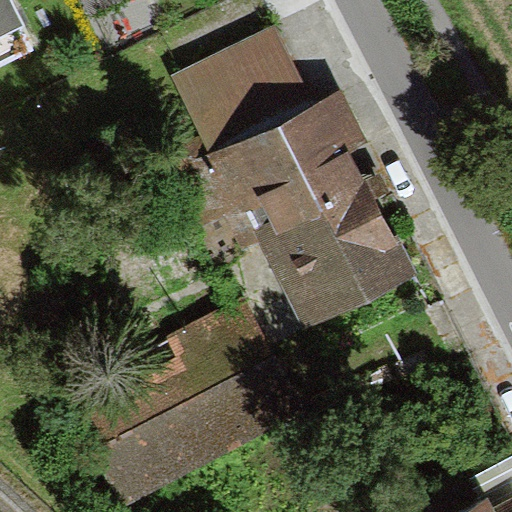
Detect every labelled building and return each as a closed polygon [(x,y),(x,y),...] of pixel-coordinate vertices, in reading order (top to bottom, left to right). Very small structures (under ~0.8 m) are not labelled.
[(0,0),(0,42),(30,28),(16,0),(0,0)] [(80,0),(88,13),(111,0),(80,0)] [(302,78),(299,80),(266,14),(165,63),(200,133),(197,135),(298,322),(404,265),(302,78)] [(244,306),(77,390),(127,489),(293,405),(244,306)] [(454,511),(511,511),(511,504),(498,511),(487,493),(454,511)]
